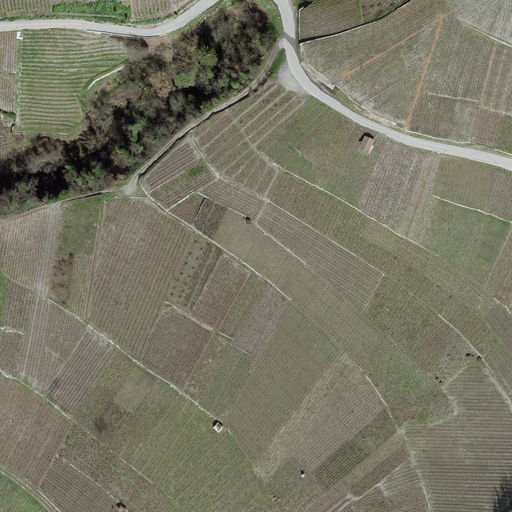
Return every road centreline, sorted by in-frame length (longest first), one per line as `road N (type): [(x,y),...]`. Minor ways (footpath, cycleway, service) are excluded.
road 1 (track): [(289,47),(134,178),(144,195),(288,299)]
road 2 (unclassified): [(278,0),(303,83),(377,130),(511,165)]
road 3 (unclassified): [(0,29),(139,35),(170,28),(213,0)]
